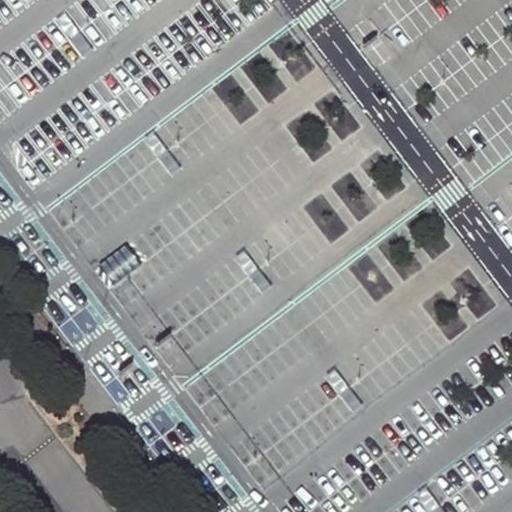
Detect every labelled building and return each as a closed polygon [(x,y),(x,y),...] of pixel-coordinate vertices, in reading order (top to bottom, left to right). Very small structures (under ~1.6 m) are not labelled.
[(64,14),(53,22),(80,58),(91,50),(64,14)] [(152,135),(141,143),(168,179),(179,171),(152,135)] [(244,251),(233,259),(260,295),(271,287),(244,251)] [(334,370),(324,378),(350,414),(361,406),(334,370)] [(441,511),(426,490),(415,498),(425,511),(441,511)]
